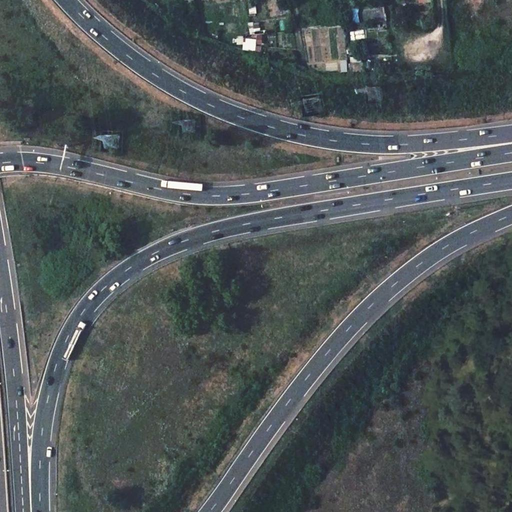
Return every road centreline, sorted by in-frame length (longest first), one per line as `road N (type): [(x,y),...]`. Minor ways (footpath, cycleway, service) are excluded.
road 1 (trunk): [(40,511),(40,446),(60,352),(98,292),(130,267),(219,229),(511,179)]
road 2 (trunk): [(511,153),(218,193),(52,162),(0,162)]
road 3 (trunk): [(511,142),(345,142),(244,119),(157,75),(68,0)]
road 4 (trunk): [(212,511),(286,403),(376,298),(458,236),(511,212)]
road 5 (trunk): [(23,511),(0,264)]
